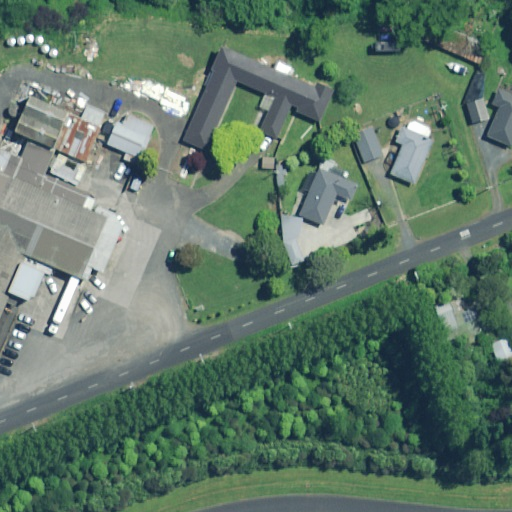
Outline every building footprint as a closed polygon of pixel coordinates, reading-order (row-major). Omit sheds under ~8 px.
[(320,90),(213,48),(176,142),(197,150),(225,82),(264,98),(249,134),(268,142),(280,111),(308,122),(320,90)] [(511,143),(511,96),(499,91),(493,105),(500,108),(488,138),(511,147),(511,143)] [(66,117),(20,99),(4,140),(49,158),(66,117)] [(488,119),(482,100),(466,105),(472,124),(488,119)] [(149,129),(114,115),(102,147),(136,160),(149,129)] [(412,122),(408,131),(401,128),(396,142),(403,145),(391,175),(414,185),(432,142),(427,139),(431,129),(412,122)] [(383,156),(372,128),(354,135),(365,163),(383,156)] [(382,165),(369,169),(376,191),(390,186),(382,165)] [(357,186),(321,170),(300,216),(323,226),(337,195),(350,201),(357,186)] [(106,226),(0,183),(0,294),(15,257),(82,284),(106,226)] [(305,261),(295,240),(282,246),(291,267),(305,261)] [(481,305),(454,315),(452,310),(455,309),(451,299),(434,306),(444,334),(446,334),(450,344),(490,329),(481,305)] [(511,365),(511,348),(508,338),(494,343),(497,352),(494,353),(500,370),(511,365)]
